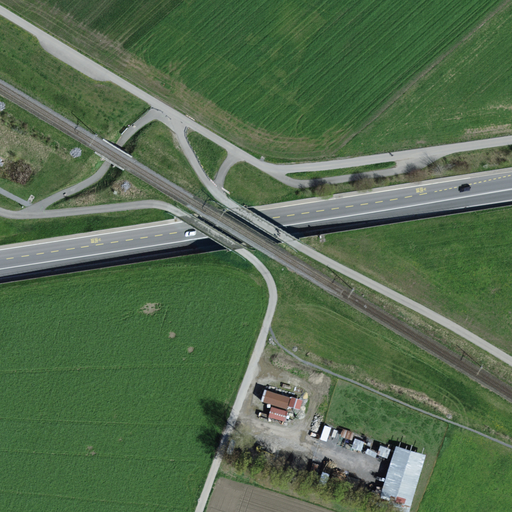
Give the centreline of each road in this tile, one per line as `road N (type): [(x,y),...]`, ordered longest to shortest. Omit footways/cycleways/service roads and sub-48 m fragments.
road 1 (unclassified): [(199,511),(270,311),(265,272),(159,204),(0,211)]
road 2 (primary): [(511,188),(0,268)]
road 3 (unclassified): [(511,361),(218,193)]
road 4 (unclassified): [(181,118),(0,9)]
road 5 (unclassified): [(417,153),(399,170),(319,182),(293,183),(272,168)]
road 6 (track): [(376,469),(233,416)]
road 7 (unclassified): [(417,153),(272,168)]
